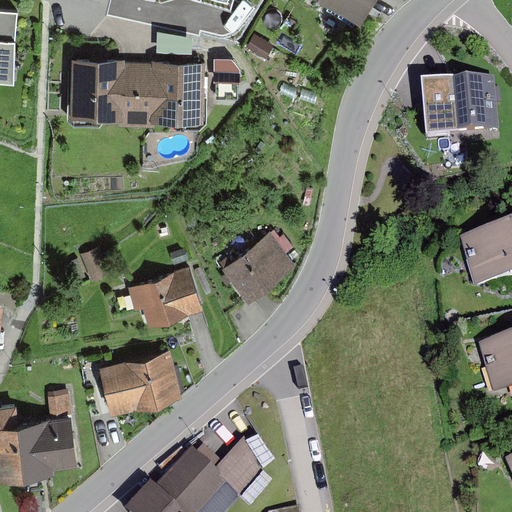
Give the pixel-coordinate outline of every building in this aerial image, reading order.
[(382,0),(336,0),(372,20),(382,0)] [(26,10),(0,8),(0,72),(23,73),(26,10)] [(218,74),(243,74),(243,54),(219,53),(218,74)] [(215,118),(216,62),(86,60),(86,116),(138,117),(138,104),(161,104),(161,117),(215,118)] [(497,85),(434,88),(437,137),(500,133),(497,85)] [(511,227),(468,240),(482,287),(511,278),(511,227)] [(274,231),(226,270),(251,304),(301,263),(274,231)] [(110,271),(98,247),(80,255),(92,280),(110,271)] [(189,260),(185,249),(171,254),(176,266),(189,260)] [(190,267),(129,289),(135,311),(143,309),(150,329),(203,311),(190,267)] [(511,388),(511,339),(484,347),(496,392),(511,388)] [(183,396),(175,352),(112,364),(120,408),(183,396)] [(83,464),(76,419),(25,426),(23,410),(4,413),(0,424),(0,441),(5,476),(83,464)] [(197,449),(140,511),(211,511),(233,488),(244,497),(271,467),(248,446),(224,473),(197,449)]
